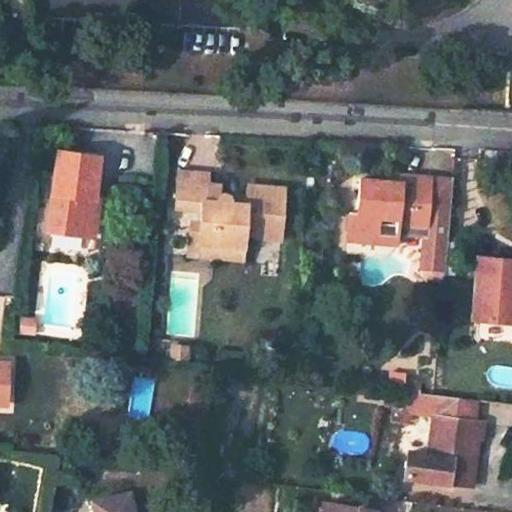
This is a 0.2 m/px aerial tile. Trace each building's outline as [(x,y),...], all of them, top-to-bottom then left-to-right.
[(96,156),(57,152),(47,234),(86,239),(90,204),(96,156)] [(205,170),(174,169),(171,205),(196,207),(195,223),(194,241),(238,244),(238,235),(278,236),(281,186),(243,183),(243,193),(242,205),(225,203),(225,192),(216,191),(217,181),(204,180),(205,170)] [(401,191),(423,192),(424,183),(403,180),(401,191)] [(381,240),(431,244),(428,271),(444,272),(444,268),(451,185),(424,183),(423,192),(401,191),(366,187),(364,220),(353,219),(351,250),(380,252),(381,240)] [(243,193),(225,192),(225,203),(242,205),(243,193)] [(86,239),(95,241),(100,206),(90,204),(86,239)] [(195,223),(184,223),(181,253),(238,259),(238,244),(194,241),(195,223)] [(350,260),(397,264),(398,253),(380,252),(351,250),(350,260)] [(511,257),(473,254),(468,317),(507,320),(510,282),(511,281),(511,257)] [(444,272),(428,271),(427,289),(442,290),(444,272)] [(32,338),(34,322),(19,320),(18,336),(32,338)] [(405,453),(403,478),(467,484),(472,435),(478,435),(480,420),(427,415),(423,455),(405,453)] [(140,469),(136,492),(160,496),(163,472),(140,469)] [(151,511),(151,506),(132,510),(129,496),(92,505),(93,511),(151,511)] [(371,511),(372,509),(324,502),(322,511),(371,511)]
